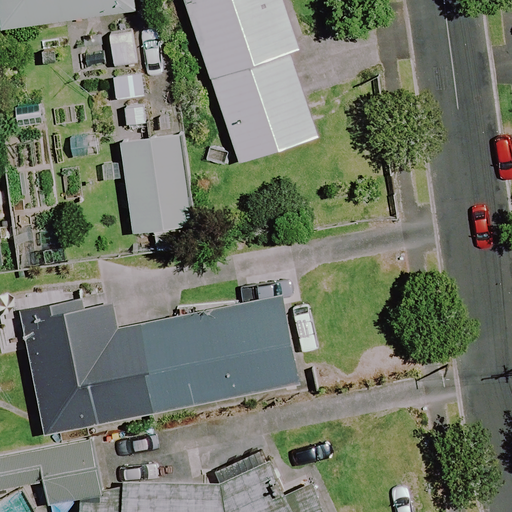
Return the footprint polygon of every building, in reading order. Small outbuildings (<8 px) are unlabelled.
[(0,0),(5,29),(135,10),(133,0),(0,0)] [(284,0),(188,0),(240,164),(319,139),(292,54),(301,51),(284,0)] [(138,30),(110,33),(118,98),(145,95),(138,30)] [(193,226),(179,137),(122,145),(135,235),(193,226)] [(301,383),(284,297),(127,329),(122,305),(24,325),(46,435),(301,383)] [(0,491),(43,482),(49,506),(82,498),(81,511),(326,511),(311,478),(290,487),(276,458),(212,488),(107,482),(97,438),(37,453),(0,461),(0,491)]
